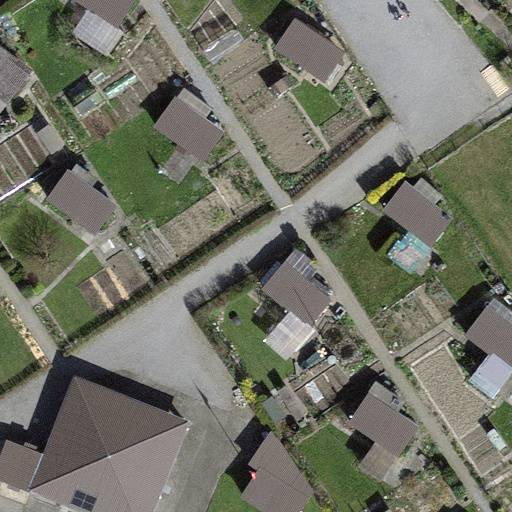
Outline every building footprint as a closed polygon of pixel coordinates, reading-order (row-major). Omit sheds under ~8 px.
[(135,2),(132,0),(67,0),(114,32),(135,2)] [(343,58),(294,24),(274,54),(322,87),(343,58)] [(30,76),(0,55),(0,99),(9,105),(30,76)] [(223,136),(174,103),(153,133),(202,166),(223,136)] [(114,209),(65,175),(44,205),(93,238),(114,209)] [(453,221),(404,188),(384,218),(433,251),(453,221)] [(331,301),(282,267),(262,297),(311,331),(331,301)] [(511,330),(485,312),(465,342),(511,374),(511,330)] [(47,460),(31,498),(66,511),(154,511),(187,430),(76,386),(47,460)] [(417,432),(368,398),(348,428),(397,462),(417,432)] [(47,460),(4,444),(0,457),(0,484),(31,498),(47,460)] [(303,511),(310,503),(261,470),(240,500),(258,511),(303,511)]
